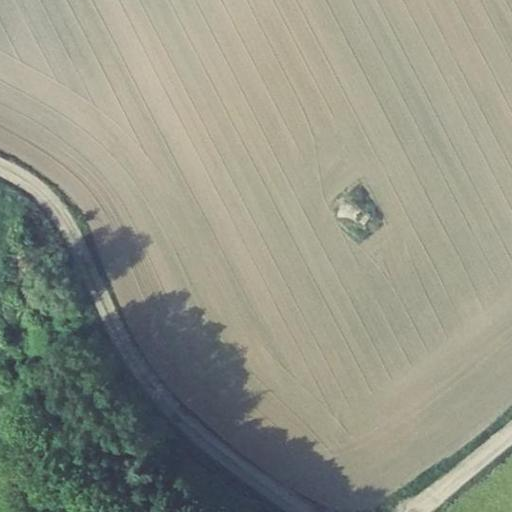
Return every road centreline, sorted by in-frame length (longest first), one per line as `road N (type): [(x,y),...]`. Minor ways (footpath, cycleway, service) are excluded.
road 1 (unclassified): [(0,167),(61,218),(123,345),(155,389),(222,453),(305,511)]
road 2 (track): [(511,436),(418,511)]
